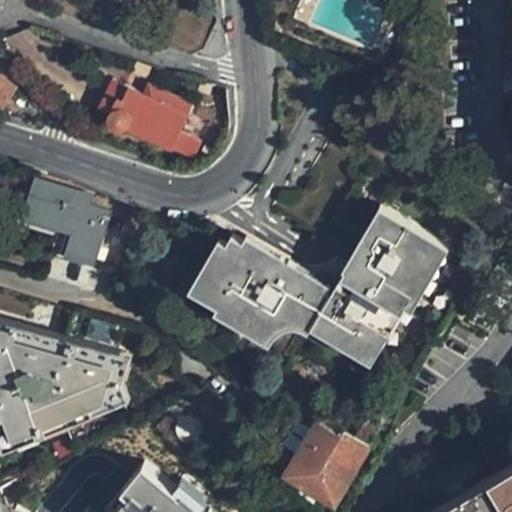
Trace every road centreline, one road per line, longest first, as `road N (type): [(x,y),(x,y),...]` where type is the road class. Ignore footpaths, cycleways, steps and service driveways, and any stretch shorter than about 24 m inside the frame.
road 1 (unclassified): [(252,73),(253,145),(207,190),(163,190),(50,153)]
road 2 (residential): [(252,73),(26,10),(0,12)]
road 3 (residential): [(359,511),(402,444),(511,327)]
road 4 (residential): [(486,0),(497,173),(511,197)]
road 5 (unknown): [(0,278),(189,331)]
